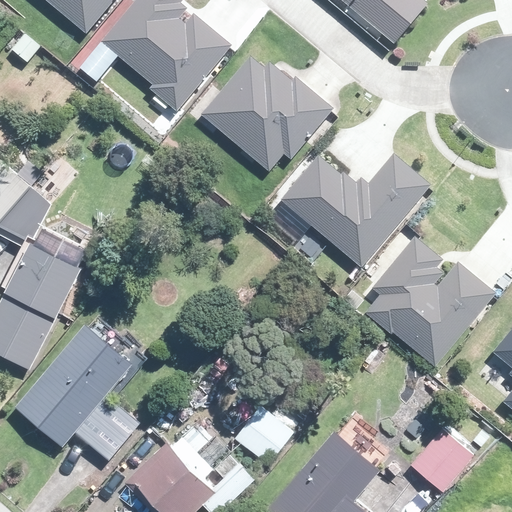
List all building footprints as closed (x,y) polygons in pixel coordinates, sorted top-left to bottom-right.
[(44,0),(86,38),(120,0),(44,0)] [(138,0),(103,42),(154,84),(150,89),(179,112),(233,47),(196,17),(190,23),(183,17),(190,10),(184,5),(187,0),(138,0)] [(343,0),(398,45),(431,4),(426,0),(343,0)] [(42,48),(26,33),(12,49),(28,63),(42,48)] [(253,47),(192,113),(270,181),(284,165),(290,170),(342,111),(300,74),(295,79),(253,47)] [(4,220),(45,172),(31,160),(22,170),(4,154),(0,158),(0,216),(2,218),(4,220)] [(288,198),(366,266),(436,187),(402,157),(368,195),(324,157),(288,198)] [(45,191),(53,182),(55,180),(45,172),(4,220),(0,224),(0,228),(1,228),(29,244),(8,282),(15,286),(12,292),(0,313),(0,347),(11,354),(32,365),(58,318),(89,263),(83,260),(38,235),(57,201),(45,191)] [(436,255),(415,239),(357,313),(428,369),(493,286),(462,262),(446,284),(425,268),(436,255)] [(141,358),(97,321),(93,318),(22,404),(69,442),(81,428),(83,430),(112,453),(115,456),(146,418),(113,390),(141,358)] [(511,332),(499,347),(511,358),(511,332)] [(298,427),(278,411),(266,402),(240,435),(272,460),(298,427)] [(376,433),(373,430),(355,414),(344,427),(343,425),(269,509),(272,511),(377,511),(379,510),(362,494),(379,476),(389,463),(386,460),(392,454),(373,437),(376,433)] [(447,487),(453,479),(481,448),(450,421),(416,461),(447,487)] [(195,511),(208,500),(219,511),(221,511),(259,476),(235,451),(221,465),(230,474),(218,486),(208,476),(219,465),(188,433),(177,443),(172,438),(129,480),(160,511),(168,511),(171,509),(173,511),(195,511)] [(262,473),(269,462),(258,455),(252,466),(262,473)] [(447,492),(436,503),(443,510),(454,498),(447,492)]
